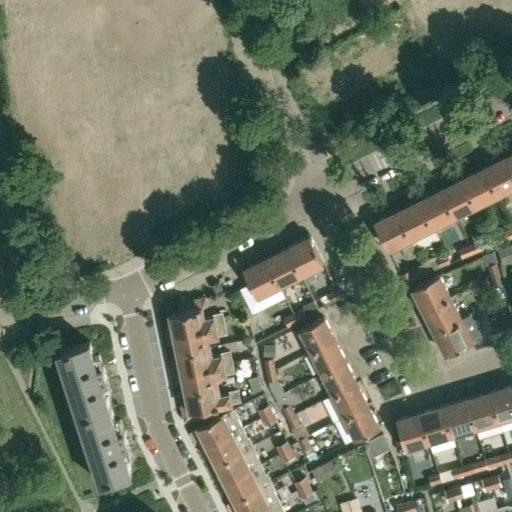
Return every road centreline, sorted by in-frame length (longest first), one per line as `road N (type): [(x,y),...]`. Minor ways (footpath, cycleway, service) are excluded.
road 1 (residential): [(511,357),(418,385),(393,352),(317,196)]
road 2 (residential): [(198,511),(150,415),(127,290)]
road 3 (residential): [(317,196),(511,96)]
road 4 (residential): [(127,290),(317,196)]
road 5 (residential): [(317,196),(260,67),(249,0)]
road 6 (residential): [(0,312),(127,290)]
